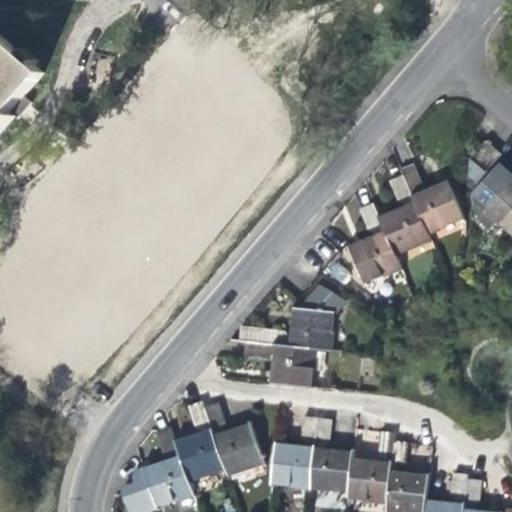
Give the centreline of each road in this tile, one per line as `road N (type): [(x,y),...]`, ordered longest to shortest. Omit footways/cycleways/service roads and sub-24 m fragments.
road 1 (residential): [(83,511),(114,424),(443,53)]
road 2 (residential): [(122,0),(80,50),(56,105),(0,162)]
